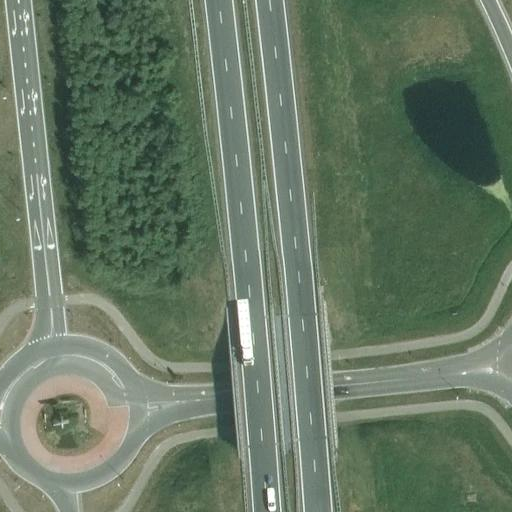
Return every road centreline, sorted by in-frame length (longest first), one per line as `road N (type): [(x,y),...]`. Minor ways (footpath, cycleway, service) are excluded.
road 1 (trunk): [(217,0),(266,511)]
road 2 (trunk): [(317,511),(269,0)]
road 3 (trunk): [(17,0),(55,346)]
road 4 (tertiary): [(184,401),(505,369)]
